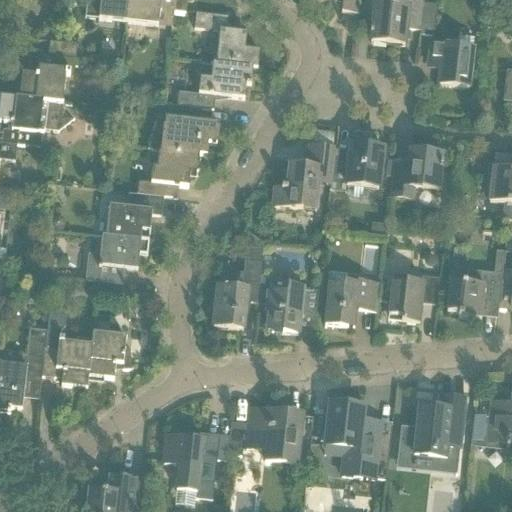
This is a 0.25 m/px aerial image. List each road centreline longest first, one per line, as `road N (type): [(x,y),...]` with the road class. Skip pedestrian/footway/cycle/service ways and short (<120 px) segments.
road 1 (residential): [(184,381),(175,283),(304,74),(308,55),(303,37),(262,0)]
road 2 (residential): [(184,381),(511,354)]
road 3 (residential): [(0,502),(184,381)]
